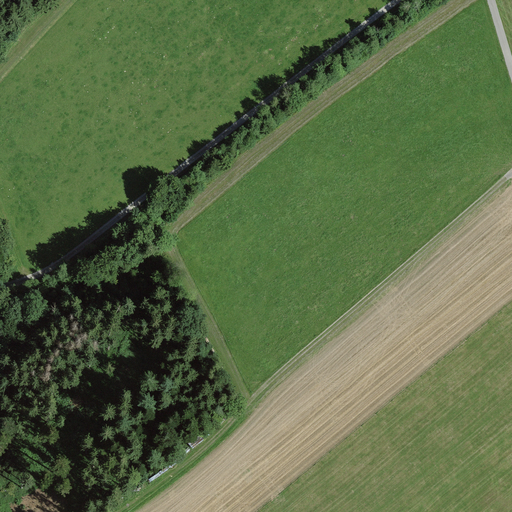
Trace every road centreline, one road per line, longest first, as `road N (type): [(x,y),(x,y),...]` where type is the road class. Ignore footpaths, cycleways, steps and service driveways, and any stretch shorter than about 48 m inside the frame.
road 1 (track): [(511,174),(105,511)]
road 2 (track): [(363,24),(59,263),(0,285)]
